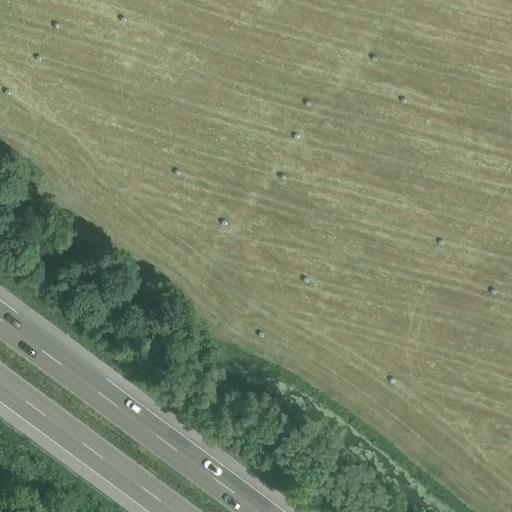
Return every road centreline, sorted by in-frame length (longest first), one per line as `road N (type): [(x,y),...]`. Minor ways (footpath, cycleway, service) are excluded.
road 1 (motorway): [(244,511),(0,328)]
road 2 (motorway): [(0,382),(171,511)]
